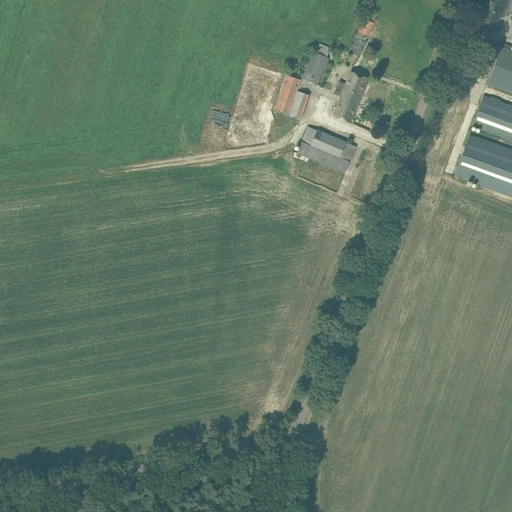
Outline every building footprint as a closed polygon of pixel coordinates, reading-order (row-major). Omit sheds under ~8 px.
[(489,0),(476,35),(491,41),(506,0),(489,0)] [(368,36),(373,23),(364,19),(349,52),(359,56),(368,36)] [(327,57),(330,49),(319,45),(316,53),(312,51),(301,78),(317,86),(324,69),(328,71),(331,65),(327,63),(328,58),(327,57)] [(488,84),(511,93),(511,50),(501,46),(488,84)] [(349,71),(344,83),(339,81),(334,94),(340,96),(332,116),(350,123),(368,78),(349,71)] [(274,109),(301,119),(309,95),(297,91),(301,80),(285,75),(274,109)] [(511,106),(483,96),(472,126),(511,140),(511,106)] [(297,153),(345,173),(356,147),(308,127),(297,153)] [(511,150),(469,135),(455,175),(511,195),(511,150)] [(367,148),(352,195),(366,199),(381,153),(367,148)]
